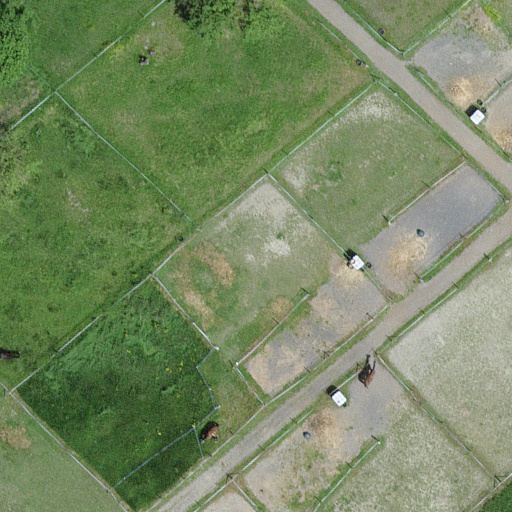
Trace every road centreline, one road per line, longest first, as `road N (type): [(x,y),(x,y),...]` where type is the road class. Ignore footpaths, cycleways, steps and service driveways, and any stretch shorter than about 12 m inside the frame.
road 1 (track): [(169,511),(511,218)]
road 2 (track): [(511,178),(321,0)]
